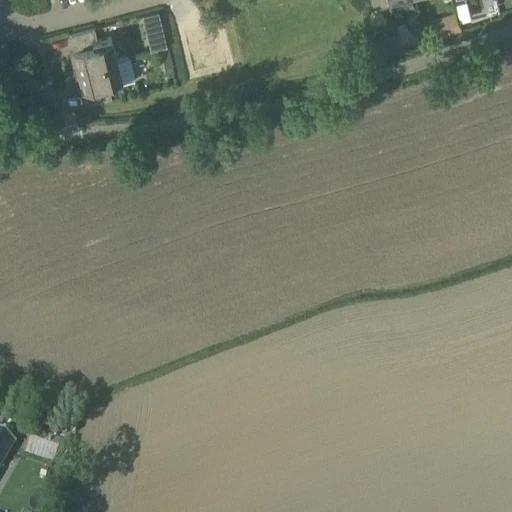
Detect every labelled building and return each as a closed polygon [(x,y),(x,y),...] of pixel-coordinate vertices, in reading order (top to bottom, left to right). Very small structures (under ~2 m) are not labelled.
[(459,29),(454,13),(443,16),(448,33),(459,29)] [(73,70),(116,59),(110,36),(97,39),(94,27),(68,33),(74,55),(70,56),(73,70)] [(167,45),(164,33),(147,37),(150,49),(167,45)] [(128,56),(116,59),(73,70),(77,83),(80,82),(86,104),(111,98),(108,86),(134,79),(128,56)] [(0,468),(13,445),(0,437),(0,468)]
